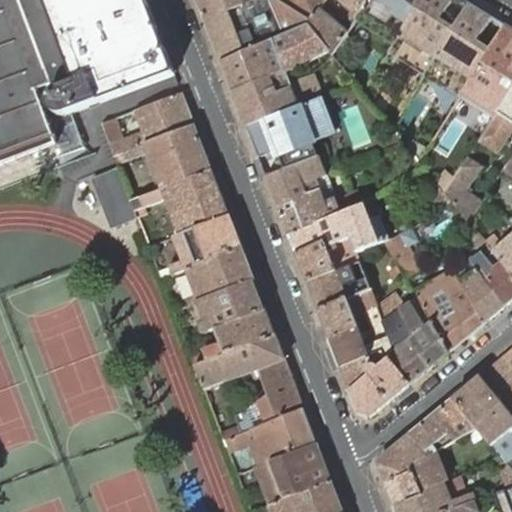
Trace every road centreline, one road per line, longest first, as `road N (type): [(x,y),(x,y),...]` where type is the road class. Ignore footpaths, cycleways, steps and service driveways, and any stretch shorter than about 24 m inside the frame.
road 1 (tertiary): [(171,0),(344,454)]
road 2 (residential): [(511,331),(385,436),(344,454)]
